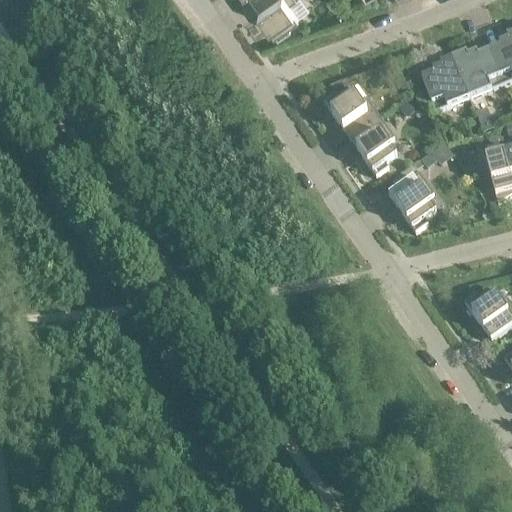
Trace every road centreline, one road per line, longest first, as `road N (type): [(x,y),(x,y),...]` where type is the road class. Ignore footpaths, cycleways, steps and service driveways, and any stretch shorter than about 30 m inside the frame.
road 1 (residential): [(388,273),(254,85)]
road 2 (residential): [(254,85),(466,0)]
road 3 (residential): [(511,450),(388,273)]
road 4 (residential): [(388,273),(511,239)]
